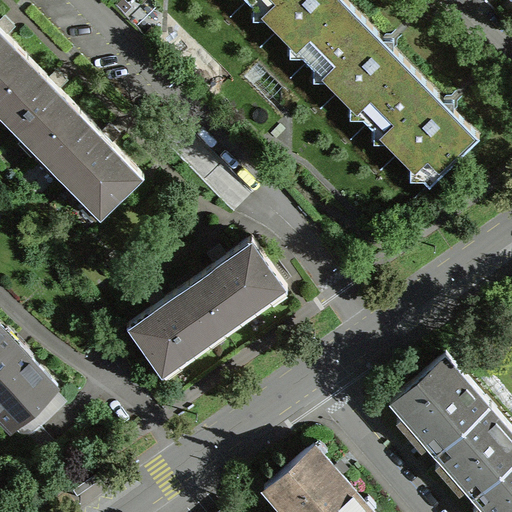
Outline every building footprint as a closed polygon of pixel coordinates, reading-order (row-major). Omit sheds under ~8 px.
[(303,53),(308,59),(358,10),(348,0),(250,0),(254,3),(256,3),(256,2),(267,2),(267,14),(266,14),(266,16),(290,40),(292,40),(292,39),(304,39),(304,51),(303,51),(303,53)] [(358,10),(308,59),(314,65),(316,65),(316,64),(328,64),(328,76),(327,76),(327,78),(350,102),(353,102),(353,101),(364,101),(364,113),(363,113),(363,115),(369,120),(419,71),(394,46),(394,35),(383,35),(371,23),(358,10)] [(0,81),(28,54),(6,32),(13,25),(8,20),(3,15),(0,18),(0,81)] [(0,111),(37,150),(80,108),(59,86),(66,79),(61,74),(56,69),(49,76),(28,54),(0,81),(0,111)] [(431,84),(419,71),(369,120),(374,126),(376,126),(376,125),(388,125),(388,137),(387,137),(387,139),(411,163),(413,163),(413,162),(425,162),(425,174),(423,174),(423,176),(430,182),(479,133),(454,107),(454,97),(444,97),(431,84)] [(102,129),(80,108),(37,150),(101,214),(143,172),(112,139),(118,133),(113,127),(109,123),(102,129)] [(209,252),(215,260),(213,261),(190,278),(224,327),(287,283),(252,234),(226,252),(220,244),(209,252)] [(162,371),(224,327),(190,278),(165,295),(159,287),(148,295),(153,303),(153,304),(127,322),(162,371)] [(17,333),(14,336),(0,321),(0,414),(12,426),(58,382),(22,345),(26,342),(21,337),(17,333)] [(410,421),(434,449),(486,404),(478,395),(483,391),(446,348),(389,398),(410,421)] [(494,414),(486,404),(434,449),(451,469),(472,493),(511,458),(511,424),(499,410),(494,414)] [(289,511),(364,511),(371,506),(333,463),(314,440),(264,483),(289,511)] [(511,511),(511,458),(472,493),(484,506),(488,511),(511,511)] [(106,473),(102,467),(74,487),(78,492),(106,473)]
